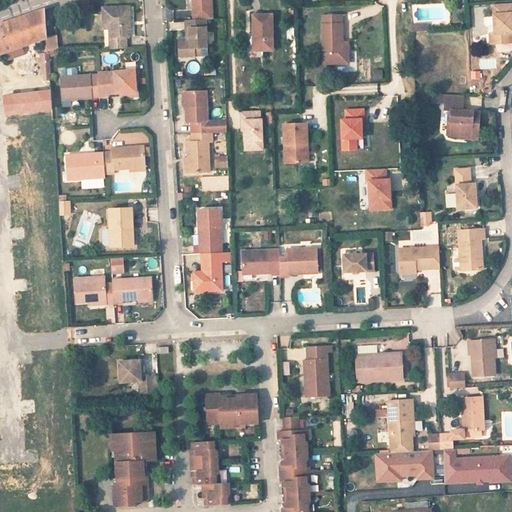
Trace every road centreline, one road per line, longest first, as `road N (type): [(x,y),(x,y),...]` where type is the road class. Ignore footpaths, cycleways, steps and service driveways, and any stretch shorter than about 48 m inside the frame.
road 1 (residential): [(151,0),(172,331)]
road 2 (residential): [(261,326),(463,315),(491,294),(511,262)]
road 3 (unknown): [(401,0),(397,94),(328,100),(324,123)]
road 4 (residential): [(261,326),(272,511)]
road 5 (residential): [(511,260),(502,92),(511,79)]
road 6 (residential): [(5,343),(172,331)]
road 7 (residential): [(185,511),(178,391)]
